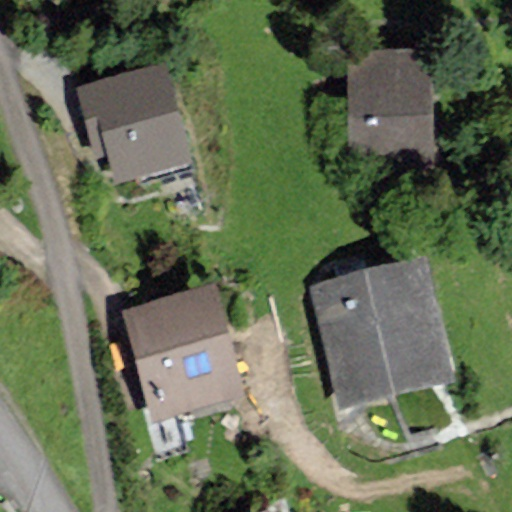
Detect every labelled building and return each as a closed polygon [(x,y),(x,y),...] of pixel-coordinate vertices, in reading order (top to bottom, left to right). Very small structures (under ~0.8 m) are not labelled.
[(16,0),(22,12),(52,0),(16,0)] [(415,62),(339,62),(340,179),(416,178),(415,62)] [(145,77),(70,97),(98,201),(173,180),(145,77)] [(406,272),(307,292),(332,412),(430,392),(406,272)] [(193,298),(111,317),(138,434),(220,415),(193,298)]
